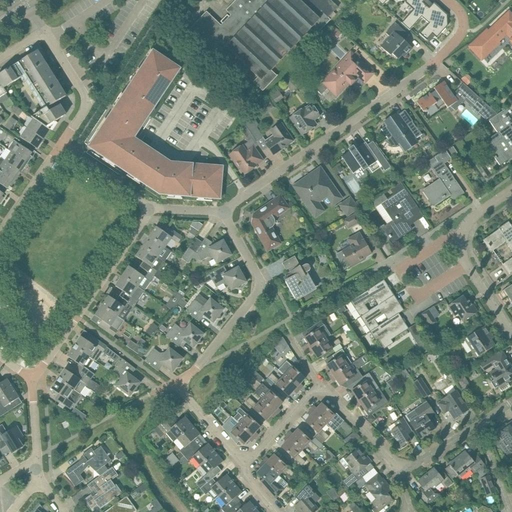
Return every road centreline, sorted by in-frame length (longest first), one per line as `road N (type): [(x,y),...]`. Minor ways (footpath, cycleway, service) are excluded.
road 1 (residential): [(224,213),(480,31),(448,0)]
road 2 (residential): [(241,469),(177,385),(254,296),(256,277),(224,213)]
road 3 (residential): [(32,379),(153,210)]
road 4 (residential): [(511,334),(465,265),(458,235),(511,188)]
road 5 (residential): [(61,145),(88,101),(44,31)]
